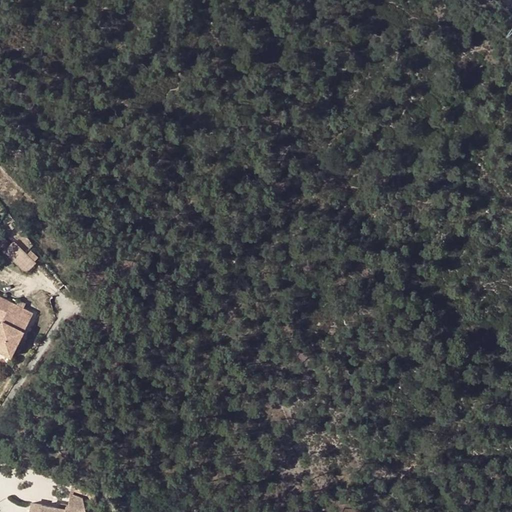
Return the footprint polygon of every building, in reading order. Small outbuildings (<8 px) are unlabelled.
[(0,259),(0,263),(24,280),(32,269),(6,251),(0,259)] [(0,325),(0,349),(12,355),(17,346),(20,339),(34,313),(24,308),(17,305),(0,295),(0,317),(3,320),(0,325)] [(20,339),(17,346),(23,349),(26,342),(20,339)] [(85,494),(87,485),(73,482),(71,491),(85,494)] [(83,496),(71,494),(69,504),(66,504),(65,511),(91,511),(89,510),(87,510),(83,496)]
